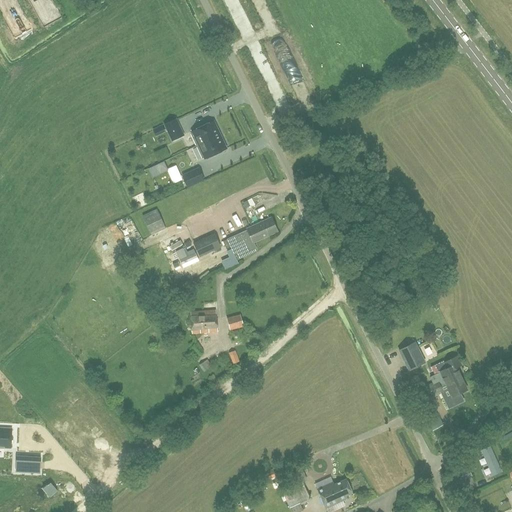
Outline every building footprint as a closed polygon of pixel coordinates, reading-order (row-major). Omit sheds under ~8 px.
[(52,0),(37,6),(43,20),(60,13),(54,0),(52,0)] [(272,96),(285,88),(282,84),(269,91),(272,96)] [(234,145),(221,118),(200,128),(212,155),(234,145)] [(177,119),(164,125),(168,134),(172,142),(185,137),(181,128),(177,119)] [(188,186),(194,184),(189,173),(183,176),(188,186)] [(151,236),(166,229),(157,209),(142,216),(151,236)] [(254,242),(278,231),(272,218),(247,229),(247,230),(227,239),(236,261),(256,251),(257,249),(254,242)] [(215,233),(193,242),(199,257),(221,247),(215,233)] [(190,264),(192,269),(209,260),(207,255),(190,264)] [(192,335),(218,333),(216,311),(191,313),(192,335)] [(230,330),(244,327),(240,315),(227,319),(230,330)] [(413,343),(398,351),(409,371),(424,363),(413,343)] [(196,358),(204,352),(197,344),(191,349),(196,358)] [(233,364),(240,362),(235,351),(228,353),(233,364)] [(440,372),(441,372),(430,377),(433,383),(435,389),(441,387),(446,384),(461,377),(457,369),(462,367),(457,356),(443,363),(446,370),(440,372)] [(203,373),(210,369),(205,361),(199,365),(203,373)] [(467,391),(461,377),(446,384),(451,395),(444,399),(449,409),(459,404),(458,402),(463,400),(460,394),(467,391)] [(435,389),(433,383),(427,386),(432,397),(443,392),(441,387),(435,389)] [(434,430),(445,425),(437,410),(427,415),(434,430)] [(0,448),(11,449),(12,429),(0,428),(0,448)] [(501,471),(490,446),(481,450),(492,476),(501,471)] [(41,456),(17,455),(16,471),(41,472),(41,456)] [(461,480),(472,476),(469,468),(458,472),(461,480)] [(346,496),(353,493),(347,479),(334,485),(333,482),(318,489),(326,508),(347,499),(346,496)] [(51,482),(44,488),(50,496),(57,490),(51,482)] [(300,511),(303,511),(300,504),(310,499),(303,483),(282,492),(291,511),(300,511)]
